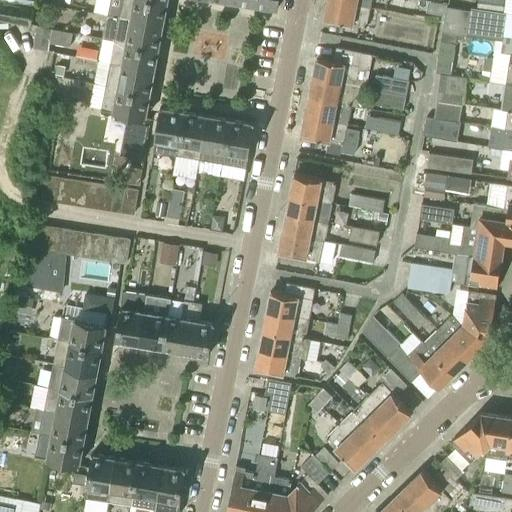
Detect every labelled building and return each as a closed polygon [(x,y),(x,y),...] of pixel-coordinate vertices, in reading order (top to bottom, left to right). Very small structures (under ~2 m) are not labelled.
[(166,0),(110,0),(108,14),(118,16),(162,24),(166,0)] [(370,6),(337,0),(328,0),(325,18),(366,26),(370,6)] [(428,0),(426,11),(439,14),(446,15),(448,6),(448,4),(444,3),(441,2),(428,0)] [(505,10),(506,0),(478,0),(478,7),(505,10)] [(33,8),(0,1),(0,19),(32,24),(35,8),(33,8)] [(468,35),(472,10),(448,6),(446,15),(443,31),(468,35)] [(472,10),(468,35),(472,36),(504,40),(508,14),(472,8),(472,10)] [(118,16),(114,39),(158,47),(162,24),(118,16)] [(73,32),(66,31),(55,28),(38,26),(34,47),(49,50),(51,42),(71,45),(73,32)] [(468,35),(443,31),(439,58),(453,59),(457,40),(472,42),(472,36),(468,35)] [(154,70),(158,47),(114,39),(110,62),(154,70)] [(314,76),(361,85),(365,86),(371,54),(337,47),(334,61),(318,58),(314,76)] [(176,57),(167,57),(166,65),(176,65),(176,57)] [(154,70),(110,62),(106,85),(150,93),(154,70)] [(438,99),(463,102),(467,77),(442,73),(438,99)] [(310,96),(351,103),(357,104),(361,85),(314,76),(310,96)] [(377,76),(374,88),(402,93),(404,81),(377,76)] [(509,109),(511,109),(511,82),(507,81),(503,106),(509,107),(509,109)] [(150,93),(106,85),(101,108),(145,116),(150,93)] [(407,94),(402,93),(374,88),(371,102),(404,108),(407,94)] [(306,115),(347,123),(351,103),(310,96),(306,115)] [(444,118),(451,119),(460,121),(463,102),(438,99),(435,117),(444,118)] [(177,153),(184,110),(161,106),(153,149),(177,153)] [(200,157),(207,114),(184,110),(177,153),(200,157)] [(222,161),(229,118),(207,114),(200,157),(222,161)] [(347,123),(306,115),(302,135),(343,143),(347,123)] [(367,115),(365,127),(377,129),(399,133),(401,121),(367,115)] [(444,118),(435,117),(427,116),(424,134),(442,137),(444,128),(444,118)] [(254,122),(229,118),(222,161),(247,165),(254,122)] [(122,153),(144,157),(150,124),(128,120),(122,153)] [(358,151),(364,127),(350,123),(344,147),(358,151)] [(511,149),(511,129),(506,129),(492,127),(490,146),(511,149)] [(466,157),(431,152),(429,165),(464,170),(466,157)] [(139,184),(142,169),(126,166),(124,181),(139,184)] [(425,195),(445,199),(448,175),(428,172),(425,195)] [(53,200),(57,176),(45,174),(41,198),(53,200)] [(291,194),(332,202),(336,182),(295,174),(291,194)] [(64,202),(68,178),(57,176),(53,200),(64,202)] [(76,203),(80,180),(68,178),(64,202),(76,203)] [(88,205),(92,182),(80,180),(76,203),(88,205)] [(100,207),(103,184),(92,182),(88,205),(100,207)] [(488,206),(508,208),(506,221),(511,222),(511,185),(490,182),(488,206)] [(111,209),(115,186),(103,184),(100,207),(111,209)] [(123,211),(127,187),(115,186),(111,209),(123,211)] [(138,189),(127,187),(123,211),(135,213),(138,189)] [(374,210),(379,211),(384,212),(386,200),(352,193),(350,205),(361,208),(374,210)] [(328,220),(332,202),(291,194),(287,212),(328,220)] [(453,223),(455,208),(422,203),(420,217),(441,221),(453,223)] [(181,208),(168,205),(166,215),(179,218),(181,208)] [(508,208),(488,206),(481,205),(479,228),(493,230),(491,239),(504,241),(511,241),(511,222),(506,221),(508,208)] [(378,218),(388,220),(389,213),(384,212),(379,211),(378,218)] [(328,220),(287,212),(283,231),(324,239),(328,220)] [(33,248),(45,249),(49,225),(37,223),(33,248)] [(49,225),(45,249),(57,251),(60,227),(49,225)] [(378,243),(380,229),(353,225),(350,239),(378,243)] [(493,230),(479,228),(464,226),(462,245),(450,242),(451,238),(417,232),(415,246),(455,253),(469,255),(474,256),(501,261),(504,241),(491,239),(493,230)] [(60,227),(57,251),(68,253),(72,229),(60,227)] [(72,229),(68,253),(80,255),(84,231),(72,229)] [(84,231),(80,255),(92,257),(95,233),(84,231)] [(324,239),(283,231),(279,251),(320,259),(324,239)] [(95,233),(92,257),(103,259),(107,235),(95,233)] [(107,235),(103,259),(115,261),(119,236),(107,235)] [(119,236),(115,261),(126,262),(130,238),(119,236)] [(142,237),(136,236),(133,254),(139,255),(142,237)] [(178,264),(180,243),(162,241),(160,262),(178,264)] [(374,261),(376,249),(343,243),(341,255),(374,261)] [(57,276),(60,253),(33,249),(24,248),(20,286),(34,288),(36,274),(57,276)] [(217,265),(219,252),(204,249),(202,263),(217,265)] [(474,256),(469,255),(465,283),(497,287),(501,261),(474,256)] [(410,274),(451,280),(452,269),(412,262),(410,274)] [(451,280),(410,274),(408,286),(448,292),(451,280)] [(267,310),(309,318),(315,288),(287,282),(285,293),(271,290),(267,310)] [(108,286),(107,295),(115,296),(117,287),(108,286)] [(139,342),(147,293),(124,290),(116,338),(139,342)] [(465,324),(490,336),(496,294),(469,290),(465,324)] [(147,293),(139,342),(162,345),(167,314),(170,297),(147,293)] [(412,320),(421,311),(404,293),(395,301),(412,320)] [(32,313),(34,297),(19,295),(17,311),(32,313)] [(185,349),(193,301),(184,299),(181,316),(167,314),(162,345),(185,349)] [(202,302),(193,301),(185,349),(210,353),(215,322),(199,319),(202,302)] [(309,318),(267,310),(263,329),(305,337),(309,318)] [(327,321),(324,333),(347,338),(352,314),(341,312),(338,323),(327,321)] [(438,328),(467,358),(490,336),(465,324),(453,313),(438,328)] [(45,336),(59,339),(102,347),(106,324),(63,315),(63,317),(50,314),(45,336)] [(424,342),(453,372),(467,358),(438,328),(424,342)] [(259,348),(301,357),(308,358),(312,338),(305,337),(263,329),(259,348)] [(102,347),(59,339),(54,362),(97,370),(102,347)] [(453,372),(424,342),(422,340),(408,354),(400,345),(389,357),(412,380),(423,370),(438,386),(453,372)] [(301,357),(259,348),(256,367),(297,376),(301,357)] [(335,365),(326,358),(323,359),(322,359),(321,365),(329,372),(335,365)] [(14,374),(15,374),(18,361),(5,359),(3,372),(4,372),(14,374)] [(341,369),(350,377),(359,386),(368,377),(350,360),(341,369)] [(97,370),(54,362),(50,385),(93,393),(97,370)] [(350,377),(341,369),(332,378),(341,386),(350,377)] [(408,384),(394,369),(385,377),(399,392),(408,384)] [(286,413),(292,381),(268,377),(265,393),(271,394),(268,409),(286,413)] [(368,396),(397,426),(412,412),(383,382),(368,396)] [(93,393),(50,385),(45,408),(88,417),(93,393)] [(323,386),(315,396),(325,404),(333,395),(323,386)] [(267,396),(256,394),(253,408),(265,410),(267,396)] [(325,404),(315,396),(307,406),(317,414),(325,404)] [(383,440),(397,426),(368,396),(354,410),(383,440)] [(88,417),(45,408),(36,407),(32,430),(41,432),(84,440),(88,417)] [(383,440),(354,410),(340,423),(369,453),(383,440)] [(491,437),(482,411),(451,441),(471,462),(490,442),(491,437)] [(506,460),(511,419),(511,415),(482,411),(491,437),(490,442),(488,457),(506,460)] [(511,419),(506,460),(511,460),(511,473),(506,472),(503,491),(511,492),(511,419)] [(369,453),(340,423),(326,437),(355,467),(369,453)] [(84,440),(41,432),(36,455),(79,463),(84,440)] [(316,455),(330,470),(339,461),(325,446),(316,455)] [(85,495),(109,499),(116,456),(92,452),(89,472),(76,470),(74,481),(87,484),(85,495)] [(266,511),(274,475),(278,456),(260,453),(256,472),(248,511),(266,511)] [(440,462),(444,466),(456,479),(465,471),(448,454),(440,462)] [(330,470),(316,455),(303,467),(309,473),(289,491),(289,494),(293,511),(309,511),(328,494),(318,482),(330,470)] [(116,456),(109,499),(134,503),(141,460),(116,456)] [(141,460),(134,503),(156,507),(163,464),(141,460)] [(163,464),(156,507),(179,511),(182,493),(184,494),(187,492),(187,488),(185,485),(183,484),(186,467),(163,464)] [(238,511),(248,511),(256,472),(245,469),(245,466),(236,465),(228,510),(238,511)] [(456,479),(444,466),(434,476),(449,491),(458,481),(456,479)] [(422,469),(408,483),(435,511),(438,511),(451,499),(422,469)] [(292,479),(274,475),(266,511),(293,511),(289,494),(289,491),(292,479)] [(435,511),(408,483),(393,497),(408,511),(435,511)] [(489,511),(511,511),(511,497),(473,492),(469,504),(473,505),(472,508),(490,510),(489,511)] [(408,511),(393,497),(379,511),(380,511),(408,511)]
